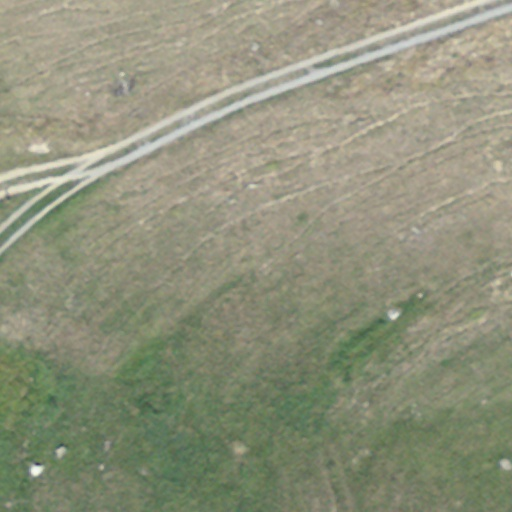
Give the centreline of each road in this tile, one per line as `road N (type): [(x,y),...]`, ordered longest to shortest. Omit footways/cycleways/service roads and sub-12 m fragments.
road 1 (track): [(108,169),(284,90),(511,10)]
road 2 (track): [(0,257),(37,218),(108,169)]
